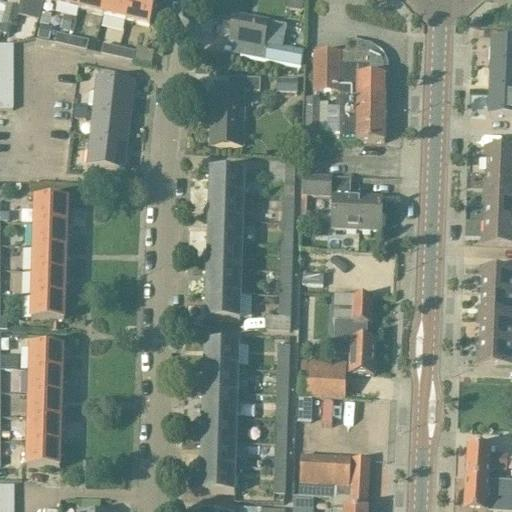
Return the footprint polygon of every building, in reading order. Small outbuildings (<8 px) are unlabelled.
[(8,0),(6,7),(20,10),(22,0),(23,0),(35,3),(36,0),(8,0)] [(79,12),(82,0),(56,0),(55,6),(79,12)] [(82,0),(79,12),(102,18),(106,0),(82,0)] [(106,0),(102,18),(125,24),(131,0),(106,0)] [(156,0),(131,0),(125,24),(149,30),(156,0)] [(0,34),(10,37),(12,28),(15,29),(18,18),(20,10),(6,7),(0,5),(0,34)] [(234,18),(229,44),(242,47),(240,59),(265,64),(300,71),(300,70),(304,54),(282,50),(286,28),(268,24),(234,17),(234,18)] [(69,33),(72,20),(65,18),(62,32),(69,33)] [(46,43),(49,30),(40,28),(37,41),(46,43)] [(491,45),(490,71),(511,71),(511,32),(504,32),(503,46),(491,45)] [(70,50),(72,40),(57,36),(54,46),(70,50)] [(88,44),(72,40),(70,50),(86,54),(88,44)] [(0,47),(0,57),(13,58),(13,47),(0,47)] [(101,57),(116,61),(119,51),(103,47),(101,57)] [(119,51),(116,61),(132,64),(135,54),(119,51)] [(384,145),(384,98),(384,71),(383,65),(380,60),(375,57),(369,55),(314,54),(313,96),(340,96),(339,145),(384,145)] [(0,57),(0,68),(13,69),(13,58),(0,57)] [(0,68),(0,79),(13,79),(13,69),(0,68)] [(511,71),(490,71),(490,95),(511,96),(511,71)] [(107,73),(106,82),(128,84),(129,78),(107,73)] [(0,79),(0,90),(13,90),(13,79),(0,79)] [(242,150),(244,94),(259,95),(260,81),(228,80),(228,93),(212,92),(210,149),(242,150)] [(97,81),(94,110),(131,114),(134,85),(128,84),(106,82),(97,81)] [(298,82),(276,82),(276,96),(298,96),(298,82)] [(0,90),(0,101),(13,101),(13,90),(0,90)] [(511,96),(490,95),(489,121),(511,121),(511,96)] [(0,101),(0,112),(13,112),(13,101),(0,101)] [(319,101),(306,101),(305,133),(319,133),(319,101)] [(131,114),(94,110),(90,139),(127,143),(131,114)] [(127,143),(90,139),(87,168),(124,172),(127,143)] [(487,160),(486,175),(511,176),(511,151),(485,150),(484,160),(487,160)] [(282,201),(294,202),(295,168),(269,167),(268,188),(282,188),(282,201)] [(210,174),(209,199),(243,200),(244,175),(210,174)] [(511,176),(486,175),(486,190),(483,190),(483,199),(511,199),(511,176)] [(331,202),(332,181),(303,179),(302,200),(331,202)] [(208,224),(242,225),(243,200),(209,199),(208,224)] [(484,222),(511,223),(511,199),(483,199),(482,208),(485,208),(484,222)] [(382,202),(334,200),(332,233),(380,235),(382,202)] [(34,227),(66,228),(67,203),(35,202),(34,227)] [(281,214),(281,226),(293,226),(294,214),(281,214)] [(511,248),(511,223),(484,222),(484,238),(481,238),(481,247),(511,248)] [(208,224),(207,248),(242,249),(242,225),(208,224)] [(33,251),(66,252),(66,228),(34,227),(33,251)] [(281,238),(280,251),(292,251),(293,239),(281,238)] [(207,273),(241,274),(242,249),(207,248),(207,273)] [(33,275),(65,276),(66,252),(33,251),(33,275)] [(280,263),(279,275),(292,276),(292,263),(280,263)] [(482,281),(482,296),(511,297),(511,272),(480,271),(479,281),(482,281)] [(207,273),(206,297),(240,299),(241,274),(207,273)] [(33,275),(32,299),(64,300),(65,276),(33,275)] [(292,276),(279,275),(279,300),(291,300),(292,276)] [(324,279),(302,277),(301,287),(323,289),(324,279)] [(478,319),(511,320),(511,297),(482,296),(481,311),(478,311),(478,319)] [(240,299),(206,297),(205,323),(239,324),(240,299)] [(331,341),(351,342),(349,378),(373,379),(375,343),(365,342),(366,326),(372,327),(373,299),(353,299),(353,298),(333,297),(331,341)] [(64,300),(32,299),(31,324),(63,325),(64,300)] [(266,320),(266,334),(290,335),(290,320),(291,310),(278,310),(278,320),(266,320)] [(480,329),(480,343),(511,344),(511,320),(478,319),(478,328),(480,329)] [(511,344),(480,343),(479,359),(476,359),(476,368),(511,369),(511,344)] [(203,372),(238,373),(239,348),(204,347),(203,372)] [(30,374),(62,375),(62,351),(30,350),(30,374)] [(0,359),(0,373),(17,373),(17,359),(0,359)] [(277,361),(276,374),(289,375),(289,362),(277,361)] [(346,366),(301,363),(300,401),(309,402),(345,403),(346,377),(346,366)] [(203,397),(237,398),(238,373),(203,372),(203,397)] [(29,398),(61,399),(62,375),(30,374),(29,398)] [(276,386),(276,399),(288,399),(288,387),(276,386)] [(202,421),(236,422),(237,398),(203,397),(202,421)] [(28,422),(60,423),(61,399),(29,398),(28,422)] [(309,402),(300,401),(296,401),(295,419),(307,420),(308,420),(309,402)] [(275,411),(275,423),(287,424),(287,411),(275,411)] [(202,421),(201,446),(236,447),(236,422),(202,421)] [(27,446),(59,447),(60,423),(28,422),(27,446)] [(274,436),(274,448),(286,448),(287,436),(274,436)] [(59,471),(59,447),(27,446),(27,470),(59,471)] [(236,447),(201,446),(200,470),(235,471),(236,447)] [(467,449),(465,482),(488,483),(488,473),(505,474),(506,459),(489,458),(490,450),(467,449)] [(274,460),(273,472),(286,473),(286,461),(274,460)] [(293,500),(293,502),(313,503),(313,501),(331,502),(331,503),(367,505),(369,464),(352,463),(351,463),(351,462),(300,460),(299,490),(298,500),(293,500)] [(234,497),(235,471),(200,470),(200,496),(234,497)] [(465,482),(463,511),(511,511),(511,510),(511,484),(488,483),(465,482)] [(273,485),(273,498),(285,498),(285,486),(273,485)] [(14,488),(0,488),(0,499),(14,499),(14,488)] [(14,499),(0,499),(0,509),(14,510),(14,499)] [(99,511),(100,503),(81,502),(81,511),(99,511)] [(313,511),(313,503),(293,502),(293,511),(313,511)] [(366,511),(367,505),(331,503),(330,511),(366,511)]
